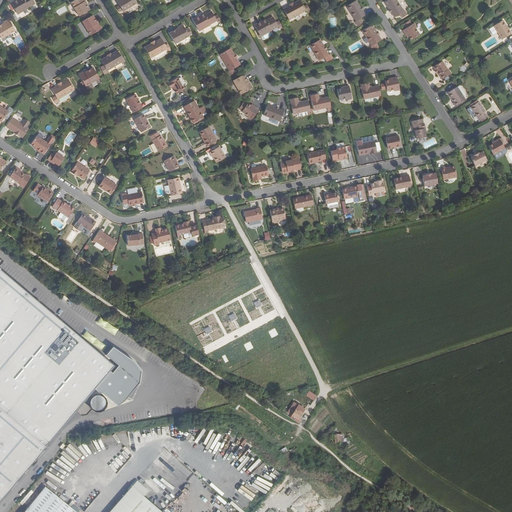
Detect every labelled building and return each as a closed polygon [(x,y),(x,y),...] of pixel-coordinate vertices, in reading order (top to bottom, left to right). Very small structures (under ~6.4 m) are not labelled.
[(16,0),(11,3),(18,14),(29,8),(28,7),(35,3),(33,0),(16,0)] [(85,0),(74,0),(71,2),(80,16),(81,15),(82,18),(88,14),(87,12),(90,10),(86,4),(87,3),(85,0)] [(120,5),(117,7),(119,12),(122,10),(123,11),(137,3),(134,0),(118,0),(117,1),(120,5)] [(294,4),(290,6),(284,10),(289,20),(306,11),(300,0),(294,4)] [(356,21),(355,21),(358,25),(362,23),(360,18),(366,15),(356,0),(347,6),(356,21)] [(388,0),(385,2),(394,17),(400,14),(402,18),(408,14),(405,10),(404,11),(396,0),(388,0)] [(193,20),(199,31),(210,25),(210,24),(217,21),(217,22),(221,21),(218,15),(215,17),(212,12),(205,15),(204,14),(193,20)] [(93,16),(83,21),(91,35),(102,29),(97,21),(96,22),(93,16)] [(254,25),(261,37),(261,36),(271,31),(272,31),(272,30),(278,27),(279,28),(279,29),(282,27),(279,21),(276,23),(273,17),(266,21),(266,19),(254,25)] [(423,21),(428,31),(435,27),(430,17),(423,21)] [(1,25),(0,25),(0,35),(1,38),(15,31),(9,19),(1,24),(1,25)] [(494,26),(502,39),(511,33),(503,20),(494,26)] [(407,35),(411,40),(420,35),(416,28),(417,27),(414,23),(412,25),(411,25),(409,21),(404,24),(406,28),(403,30),(406,35),(407,35)] [(170,33),(175,43),(189,36),(192,34),(189,29),(186,31),(183,25),(175,29),(176,30),(170,33)] [(372,25),(363,31),(372,45),(371,46),(374,50),(379,47),(376,43),(381,39),(372,25)] [(271,31),(261,36),(263,39),(264,40),(272,35),(273,34),(271,31)] [(20,36),(14,39),(19,49),(25,47),(20,36)] [(162,39),(155,42),(151,44),(145,48),(150,58),(167,49),(169,51),(171,50),(168,44),(166,46),(162,39)] [(330,54),(329,55),(320,40),(310,45),(319,60),(325,57),(327,61),(332,59),(330,54)] [(237,59),(234,54),(230,48),(220,54),(230,71),(227,72),(229,76),(236,72),(234,69),(240,65),(237,59)] [(108,57),(101,60),(104,66),(107,70),(124,61),(118,51),(111,54),(111,53),(107,55),(108,57)] [(442,61),(433,67),(435,70),(437,73),(439,75),(440,75),(442,79),(451,73),(449,69),(448,70),(442,61)] [(87,71),(79,75),(85,86),(99,78),(93,68),(87,71)] [(233,80),(241,95),(252,89),(248,80),(247,81),(244,75),(233,80)] [(394,91),(399,90),(397,77),(391,78),(391,80),(385,81),(385,83),(380,84),(382,90),(386,89),(387,91),(394,90),(394,91)] [(171,88),(172,87),(177,94),(184,90),(177,78),(168,83),(171,88)] [(58,86),(52,89),(56,96),(53,98),(55,102),(59,100),(58,99),(75,90),(69,79),(62,83),(61,82),(57,84),(58,86)] [(381,96),(379,86),(369,87),(368,83),(361,84),(364,99),(381,96)] [(337,90),(339,100),(346,98),(347,100),(352,99),(349,86),(343,87),(343,88),(337,90)] [(453,103),(456,106),(466,100),(457,87),(448,92),(454,102),(453,103)] [(331,107),(329,97),(319,99),(318,94),(310,96),(313,110),(327,108),(328,111),(331,111),(331,107)] [(135,95),(126,100),(133,113),(142,108),(141,105),(135,95)] [(310,110),(308,100),(298,102),(297,98),(290,99),(293,114),(307,111),(307,115),(311,114),(310,110)] [(471,107),(479,120),(486,115),(485,112),(486,112),(479,101),(478,102),(477,100),(471,104),(472,106),(471,107)] [(187,105),(184,107),(194,124),(204,118),(203,115),(207,113),(203,107),(199,110),(194,101),(191,102),(187,105)] [(247,117),(251,120),(258,110),(254,106),(253,107),(248,103),(246,105),(243,103),(239,109),(242,111),(241,112),(247,116),(247,117)] [(267,104),(263,115),(280,121),(284,111),(267,104)] [(144,115),(134,120),(141,133),(150,127),(144,115)] [(22,124),(12,118),(6,127),(14,132),(16,134),(16,135),(20,137),(20,136),(23,138),(27,131),(25,130),(26,127),(22,124)] [(415,131),(417,139),(426,137),(425,132),(424,129),(425,129),(424,124),(423,124),(422,119),(412,121),(414,131),(415,131)] [(205,143),(207,146),(216,141),(214,138),(215,137),(212,133),(208,127),(199,132),(203,139),(202,139),(205,143)] [(167,147),(161,136),(159,137),(157,133),(150,137),(158,152),(167,147)] [(31,145),(37,149),(36,150),(40,152),(43,154),(54,138),(51,135),(46,142),(36,136),(31,145)] [(93,138),(90,142),(95,146),(98,141),(93,138)] [(384,142),(386,152),(394,150),(394,151),(400,150),(399,149),(403,148),(401,139),(384,142)] [(493,144),(489,146),(494,154),(505,148),(502,142),(500,139),(495,141),(496,142),(493,144)] [(374,141),(362,143),(360,144),(359,141),(354,142),(357,156),(364,154),(369,153),(372,152),(372,153),(377,152),(374,141)] [(219,147),(209,152),(211,156),(212,156),(213,157),(216,163),(226,157),(219,147)] [(339,159),(342,159),(347,158),(344,147),(336,148),(337,150),(331,151),(333,160),(334,161),(338,161),(339,159)] [(309,164),(314,163),(314,162),(317,162),(322,161),(322,160),(326,159),(324,150),(307,154),(309,164)] [(471,157),(475,165),(486,160),(482,152),(479,153),(474,155),(474,156),(471,157)] [(54,156),(51,154),(47,160),(50,162),(51,161),(55,163),(59,166),(64,158),(56,153),(54,156)] [(87,155),(85,158),(94,165),(96,162),(87,155)] [(169,172),(179,167),(173,156),(164,161),(169,172)] [(280,163),(282,174),(294,171),(294,170),(301,169),(299,159),(280,163)] [(77,175),(84,180),(89,171),(77,163),(71,172),(75,175),(75,174),(77,175)] [(260,177),(268,176),(266,165),(250,168),(253,181),(258,180),(258,177),(260,177)] [(442,167),(444,179),(458,177),(455,166),(446,168),(446,167),(442,167)] [(19,171),(19,170),(16,168),(9,177),(19,184),(23,188),(24,187),(29,178),(29,177),(26,175),(25,175),(19,171)] [(421,177),(423,187),(436,184),(434,174),(430,175),(430,174),(424,176),(421,177)] [(403,177),(400,178),(394,179),(396,190),(411,186),(409,175),(403,176),(403,177)] [(105,178),(98,187),(103,190),(103,189),(111,195),(117,186),(105,178)] [(178,178),(167,180),(171,196),(182,194),(178,178)] [(382,180),(377,182),(377,183),(374,183),(370,184),(370,185),(367,186),(369,196),(373,195),(372,194),(376,193),(384,191),(385,191),(382,180)] [(38,194),(42,188),(35,183),(31,190),(38,194)] [(342,189),(344,199),(346,199),(359,196),(359,198),(363,198),(360,185),(357,186),(342,189)] [(47,189),(43,187),(42,188),(38,194),(37,195),(47,202),(53,193),(50,190),(49,191),(47,189)] [(126,193),(120,194),(123,204),(128,203),(129,206),(144,203),(142,192),(126,195),(126,193)] [(324,195),(326,205),(327,205),(338,203),(339,202),(337,193),(324,195)] [(293,199),(295,209),(313,205),(311,195),(293,199)] [(57,199),(52,207),(55,209),(67,217),(73,209),(65,204),(61,200),(60,201),(57,199)] [(343,214),(351,213),(351,208),(345,208),(345,201),(342,201),(343,214)] [(257,209),(244,211),(247,222),(263,219),(261,208),(261,207),(257,208),(257,209)] [(286,218),(283,208),(275,210),(275,209),(270,210),(272,221),(277,220),(277,221),(281,220),(281,219),(286,218)] [(96,223),(83,214),(77,223),(83,227),(90,231),(96,223)] [(214,219),(203,221),(205,234),(209,233),(208,231),(225,228),(225,225),(224,219),(223,217),(220,218),(220,216),(215,217),(215,219),(214,219)] [(184,224),(175,226),(178,236),(191,233),(192,235),(194,237),(199,235),(197,226),(190,228),(189,221),(183,223),(184,224)] [(83,227),(77,223),(74,227),(80,231),(83,227)] [(171,240),(168,229),(161,230),(161,229),(156,230),(156,231),(151,232),(152,234),(153,241),(154,244),(154,245),(159,244),(159,243),(171,240)] [(103,233),(100,230),(93,240),(110,251),(116,243),(103,234),(103,233)] [(103,234),(116,243),(117,242),(103,233),(103,234)] [(138,235),(126,236),(128,246),(143,244),(142,234),(138,234),(138,235)] [(102,251),(104,247),(96,242),(94,246),(102,251)] [(0,502),(76,412),(82,416),(87,415),(92,409),(84,402),(95,389),(99,392),(103,393),(118,405),(124,401),(139,383),(142,371),(133,361),(113,347),(106,355),(119,365),(113,373),(110,371),(115,366),(0,268),(0,502)] [(116,334),(119,328),(100,319),(97,325),(116,334)] [(309,390),(306,395),(314,400),(317,395),(309,390)] [(300,401),(295,398),(289,409),(293,411),(295,413),(299,415),(300,414),(303,410),(303,409),(305,406),(299,403),(300,401)] [(135,479),(127,488),(138,498),(142,494),(147,489),(135,479)] [(25,511),(76,511),(47,487),(25,511)] [(127,488),(106,511),(162,511),(142,494),(138,498),(127,488)]
